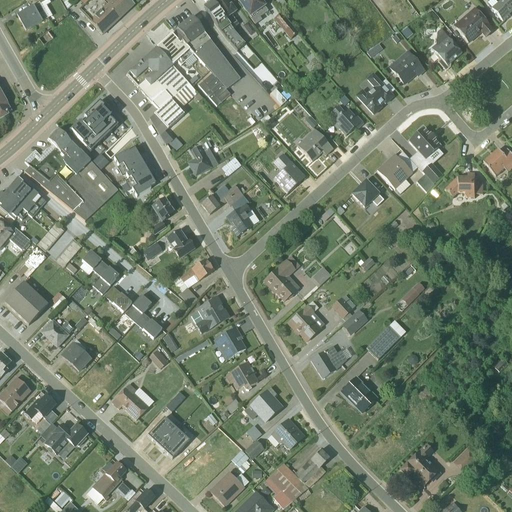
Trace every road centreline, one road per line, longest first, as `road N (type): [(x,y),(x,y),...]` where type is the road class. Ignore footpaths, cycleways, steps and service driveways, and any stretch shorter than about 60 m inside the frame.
road 1 (residential): [(398,511),(321,427),(230,275)]
road 2 (residential): [(230,275),(403,114),(440,102)]
road 3 (residential): [(188,511),(0,335)]
road 4 (residential): [(230,275),(133,113),(92,70)]
road 5 (unknown): [(1,156),(165,309)]
road 6 (unknown): [(182,0),(266,105)]
